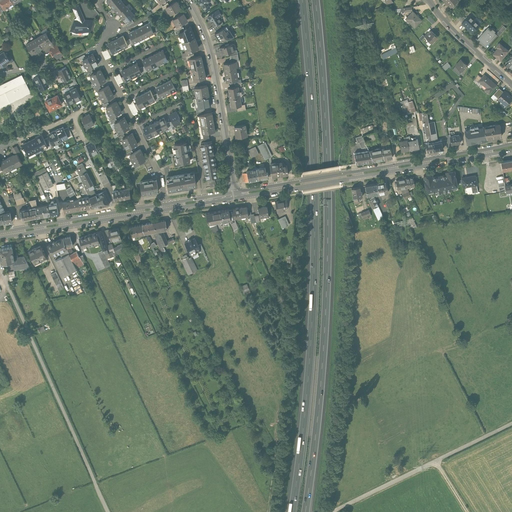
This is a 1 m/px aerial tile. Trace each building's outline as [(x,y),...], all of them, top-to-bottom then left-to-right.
[(8,6),(13,3),(11,0),(0,0),(0,2),(2,4),(5,9),(9,7),(8,6)] [(114,9),(122,2),(120,0),(115,0),(110,4),(114,9)] [(210,0),(209,0),(199,0),(198,1),(201,6),(202,5),(205,10),(210,7),(207,2),(210,0)] [(402,5),(397,6),(392,0),(387,4),(391,10),(394,9),(400,8),(404,8),(402,5)] [(166,7),(170,14),(180,8),(176,1),(169,5),(166,7)] [(118,13),(126,7),(122,2),(114,9),(118,14),(118,13)] [(154,12),(162,6),(160,2),(152,9),(154,12)] [(91,21),(83,20),(79,12),(80,12),(78,6),(72,8),(77,18),(74,19),(71,30),(76,33),(77,30),(78,30),(78,31),(80,31),(80,30),(86,31),(86,30),(90,31),(92,25),(91,24),(91,21)] [(126,7),(118,13),(122,18),(130,11),(127,6),(126,7)] [(222,15),(218,9),(215,11),(213,12),(208,16),(207,17),(207,18),(208,18),(209,19),(210,19),(211,21),(210,21),(213,26),(214,26),(221,21),(218,17),(222,15)] [(126,22),(131,18),(134,15),(130,11),(122,18),(126,22)] [(412,11),(405,18),(414,27),(421,20),(412,11)] [(183,13),(173,19),(176,26),(177,26),(180,24),(187,20),(183,13)] [(465,19),(462,23),(465,26),(465,25),(472,32),(479,24),(473,19),(474,18),(470,14),(465,19)] [(457,19),(462,23),(465,19),(461,15),(457,19)] [(149,23),(144,25),(148,35),(154,33),(151,28),(149,23)] [(219,40),(233,36),(230,32),(232,31),(228,24),(222,28),(216,32),(214,33),(215,33),(215,34),(216,36),(217,37),(217,38),(218,40),(219,40)] [(144,25),(138,28),(143,38),(148,35),(144,25)] [(182,36),(183,41),(194,37),(190,26),(184,29),(183,29),(184,30),(178,32),(180,37),(182,36)] [(505,28),(503,26),(496,34),(498,36),(505,28)] [(138,28),(133,30),(138,40),(143,38),(138,28)] [(485,46),(485,47),(496,34),(494,32),(495,31),(492,29),(491,30),(489,28),(484,33),(483,32),(477,39),(477,40),(477,39),(479,41),(481,43),(485,46)] [(41,32),(42,34),(47,43),(48,42),(51,47),(56,43),(48,31),(47,31),(46,29),(41,32)] [(133,43),(138,40),(133,30),(128,33),(131,38),(133,43)] [(427,31),(423,35),(424,36),(431,43),(437,36),(431,30),(430,31),(429,30),(428,32),(427,31)] [(45,44),(47,43),(42,34),(36,38),(42,48),(46,46),(45,44)] [(123,36),(118,38),(123,48),(128,45),(126,41),(123,36)] [(198,47),(194,37),(183,41),(185,47),(184,47),(186,51),(186,52),(192,49),(198,47)] [(36,38),(31,41),(37,52),(40,51),(40,49),(42,48),(36,38)] [(118,38),(113,41),(118,51),(123,48),(118,38)] [(409,46),(406,39),(401,42),(403,44),(382,54),(383,58),(409,46)] [(35,53),(37,52),(31,41),(26,44),(32,54),(33,53),(35,53)] [(112,53),(118,51),(113,41),(107,43),(110,49),(112,53)] [(62,55),(56,43),(51,47),(52,49),(53,49),(52,50),(51,50),(50,50),(49,52),(52,56),(53,56),(55,55),(57,58),(62,55)] [(219,47),(221,54),(226,52),(226,53),(229,52),(235,51),(235,50),(232,43),(225,45),(219,47)] [(493,54),(500,60),(508,51),(499,43),(496,47),(498,48),(493,54)] [(111,57),(110,55),(107,50),(107,49),(101,51),(105,59),(111,57)] [(0,62),(2,66),(7,64),(6,62),(10,60),(7,56),(3,50),(0,52),(0,62)] [(163,50),(157,52),(162,62),(168,60),(167,58),(164,53),(163,50)] [(157,52),(152,55),(157,65),(162,62),(157,52)] [(239,61),(238,53),(230,55),(231,61),(234,61),(239,61)] [(82,62),(84,65),(95,59),(93,54),(85,57),(82,59),(83,62),(82,62)] [(152,55),(147,58),(152,67),(157,65),(152,55)] [(191,69),(192,69),(203,67),(201,55),(194,56),(189,57),(189,58),(191,69)] [(147,70),(152,67),(147,58),(142,60),(145,66),(147,70)] [(98,64),(95,59),(84,65),(85,67),(86,67),(87,70),(91,68),(98,64)] [(461,59),(455,66),(461,71),(467,65),(461,59)] [(223,63),(225,71),(236,69),(234,61),(231,61),(223,63)] [(442,66),(445,70),(450,65),(447,61),(442,66)] [(137,63),(131,65),(136,75),(142,73),(139,68),(137,63)] [(131,65),(126,68),(131,78),(136,75),(131,65)] [(458,75),(461,71),(455,66),(452,69),(458,75)] [(71,78),(66,67),(58,71),(61,77),(63,82),(71,78)] [(205,77),(203,67),(192,69),(194,80),(205,77)] [(126,80),(131,78),(126,68),(121,71),(124,76),(126,80)] [(55,80),(61,77),(58,71),(57,69),(51,72),(55,80)] [(237,79),(236,69),(225,71),(227,81),(234,80),(237,79)] [(90,78),(92,81),(103,75),(100,70),(93,73),(90,75),(91,78),(90,78)] [(48,86),(42,73),(34,77),(40,90),(48,86)] [(118,84),(123,82),(121,77),(119,74),(114,76),(118,84)] [(21,75),(0,85),(0,105),(29,91),(26,84),(28,83),(27,81),(25,82),(21,75)] [(106,80),(103,75),(92,81),(93,83),(94,83),(95,86),(99,84),(106,80)] [(496,85),(484,75),(481,77),(478,82),(479,81),(486,88),(484,90),(489,93),(496,85)] [(187,79),(181,80),(182,87),(179,87),(180,92),(189,91),(187,79)] [(171,80),(166,82),(170,92),(176,90),(174,87),(172,82),(171,80)] [(436,98),(452,86),(454,85),(451,81),(434,94),(436,98)] [(166,82),(160,85),(165,95),(170,92),(166,82)] [(450,115),(464,95),(457,87),(459,86),(457,83),(455,85),(454,84),(454,85),(452,86),(460,96),(448,113),(450,115)] [(160,97),(165,95),(160,85),(155,88),(158,93),(160,97)] [(196,98),(197,98),(209,96),(207,85),(194,87),(196,98)] [(227,87),(229,98),(240,96),(238,86),(238,85),(235,86),(227,87)] [(69,88),(70,90),(75,101),(81,98),(76,88),(74,88),(73,86),(69,88)] [(98,94),(99,97),(111,91),(108,86),(101,89),(98,91),(99,94),(98,94)] [(497,98),(503,92),(499,88),(491,97),(495,100),(497,98)] [(69,104),(75,101),(70,90),(64,93),(69,104)] [(150,90),(145,93),(150,103),(155,100),(153,96),(150,90)] [(114,96),(111,91),(99,97),(101,99),(102,99),(103,101),(106,100),(114,96)] [(511,98),(504,91),(503,92),(497,98),(501,101),(500,104),(503,108),(508,103),(511,98)] [(145,93),(140,95),(145,105),(150,103),(145,93)] [(57,95),(51,98),(56,107),(62,104),(57,95)] [(139,108),(145,105),(140,95),(135,98),(137,103),(139,108)] [(197,98),(198,108),(202,107),(210,106),(209,96),(197,98)] [(242,105),(240,96),(229,98),(231,107),(237,106),(242,105)] [(57,109),(56,107),(51,98),(45,101),(49,110),(50,110),(51,112),(57,109)] [(414,112),(416,111),(412,102),(408,103),(407,99),(400,101),(404,115),(414,112)] [(138,111),(137,110),(135,105),(133,101),(127,103),(133,114),(138,111)] [(106,110),(107,112),(119,107),(116,102),(109,105),(106,107),(107,110),(106,110)] [(122,112),(119,107),(107,112),(109,115),(110,115),(111,117),(114,116),(122,112)] [(176,111),(169,115),(174,126),(180,123),(178,119),(179,118),(176,111)] [(414,113),(415,117),(417,127),(422,126),(424,126),(424,123),(423,123),(422,120),(419,120),(418,113),(417,113),(416,111),(414,112),(414,113)] [(429,142),(432,142),(429,123),(427,112),(418,113),(419,120),(422,120),(423,123),(424,123),(424,126),(422,126),(423,130),(425,129),(426,137),(428,137),(428,140),(429,142)] [(197,115),(199,126),(213,123),(211,113),(204,114),(199,115),(197,115)] [(94,123),(89,114),(82,118),(83,121),(82,122),(83,125),(85,124),(86,127),(94,123)] [(114,126),(115,128),(127,123),(124,117),(117,121),(114,123),(115,125),(114,126)] [(417,127),(415,117),(412,118),(412,122),(406,123),(408,133),(418,131),(417,127)] [(163,118),(158,120),(163,130),(168,127),(166,123),(163,118)] [(158,120),(153,123),(158,133),(163,130),(158,120)] [(129,128),(127,123),(115,128),(117,131),(118,132),(113,135),(115,139),(117,137),(118,137),(117,134),(122,131),(129,128)] [(153,123),(148,125),(153,135),(158,133),(153,123)] [(198,126),(200,135),(208,134),(208,132),(215,131),(213,123),(199,126),(198,126)] [(245,124),(234,126),(236,137),(247,135),(245,124)] [(483,127),(485,139),(501,136),(499,124),(483,127)] [(148,138),(153,135),(148,125),(143,128),(145,133),(148,138)] [(360,129),(362,135),(373,131),(371,125),(360,129)] [(485,140),(485,139),(483,127),(478,128),(478,126),(470,128),(470,129),(464,130),(467,143),(475,142),(475,141),(477,141),(477,142),(485,140)] [(59,128),(56,130),(61,141),(68,137),(64,129),(63,127),(60,129),(59,128)] [(68,127),(64,129),(68,137),(72,135),(68,127)] [(62,142),(61,141),(56,130),(48,134),(49,136),(53,144),(57,143),(58,145),(62,142)] [(373,131),(362,135),(365,142),(378,138),(376,130),(373,131)] [(122,142),(123,144),(135,139),(132,133),(125,137),(121,139),(123,141),(122,142)] [(451,144),(460,143),(459,134),(453,135),(453,133),(450,134),(451,144)] [(35,137),(35,138),(41,150),(47,147),(47,146),(44,139),(41,134),(35,137)] [(361,148),(366,146),(365,142),(362,135),(355,137),(358,142),(359,142),(361,148)] [(49,136),(46,138),(51,146),(52,149),(55,147),(53,144),(49,136)] [(35,138),(29,141),(36,154),(42,151),(41,150),(35,138)] [(137,144),(135,139),(123,144),(125,147),(127,149),(130,148),(137,144)] [(234,140),(234,142),(241,141),(244,147),(243,148),(244,151),(247,150),(242,139),(234,140)] [(400,151),(409,149),(407,141),(407,139),(399,141),(400,151)] [(410,140),(407,141),(409,149),(414,148),(415,149),(415,148),(418,148),(419,148),(417,139),(410,140)] [(29,158),(36,154),(29,141),(23,144),(25,148),(28,155),(29,158)] [(99,151),(94,141),(86,144),(90,152),(92,155),(99,151)] [(186,141),(174,143),(177,163),(189,161),(188,151),(187,146),(186,141)] [(211,141),(200,143),(206,178),(217,177),(211,141)] [(436,141),(432,142),(433,150),(443,149),(442,141),(436,141)] [(271,156),(263,142),(257,145),(265,159),(268,157),(270,157),(271,156)] [(11,148),(14,155),(17,154),(20,152),(16,145),(11,148)] [(259,153),(255,146),(247,150),(251,157),(259,153)] [(390,146),(382,148),(384,159),(392,157),(390,146)] [(382,148),(369,150),(369,151),(374,161),(384,159),(382,148)] [(130,158),(131,160),(143,155),(140,149),(133,153),(129,155),(131,157),(130,158)] [(356,163),(374,161),(369,151),(354,153),(356,163)] [(13,155),(11,156),(16,166),(22,163),(17,154),(14,155),(13,155)] [(145,160),(143,155),(131,160),(132,163),(133,163),(135,165),(138,163),(145,160)] [(10,169),(16,166),(11,156),(8,157),(8,158),(5,159),(10,169)] [(118,167),(114,157),(108,160),(109,162),(112,167),(114,166),(115,169),(118,167)] [(4,172),(10,169),(5,159),(2,161),(2,160),(0,161),(0,164),(2,168),(4,172)] [(502,170),(511,168),(511,159),(501,162),(502,170)] [(272,176),(281,175),(279,162),(272,164),(270,164),(272,176)] [(282,162),(279,162),(281,175),(288,173),(286,164),(282,164),(282,162)] [(88,197),(89,198),(96,195),(93,188),(94,188),(83,166),(78,169),(76,170),(83,183),(88,197)] [(265,166),(256,168),(258,179),(268,177),(267,172),(266,172),(265,166)] [(42,190),(53,185),(45,168),(33,173),(41,188),(42,190)] [(248,180),(258,179),(256,168),(246,170),(248,180)] [(433,190),(433,192),(450,189),(450,187),(457,186),(454,170),(446,171),(446,174),(432,177),(432,174),(423,175),(425,184),(428,191),(433,190)] [(99,176),(104,187),(110,184),(104,171),(101,173),(102,175),(99,176)] [(194,172),(166,177),(168,189),(196,184),(194,172)] [(475,175),(461,178),(463,187),(463,186),(467,185),(467,186),(466,187),(467,193),(477,192),(476,185),(477,185),(475,175)] [(413,177),(405,178),(406,187),(414,186),(414,184),(416,183),(415,181),(414,181),(413,177)] [(395,185),(397,185),(397,189),(406,187),(405,178),(396,180),(396,183),(394,183),(395,185)] [(158,191),(156,179),(140,182),(142,193),(158,191)] [(385,182),(376,184),(378,193),(378,194),(382,194),(382,193),(388,192),(387,186),(385,186),(385,182)] [(84,196),(84,197),(88,197),(83,183),(78,185),(83,197),(84,196)] [(120,189),(121,189),(122,198),(130,197),(129,188),(125,189),(124,184),(120,184),(120,189)] [(373,194),(378,193),(376,184),(365,185),(367,195),(373,194)] [(120,189),(118,190),(117,185),(112,185),(113,191),(113,193),(112,193),(112,197),(114,197),(114,199),(122,198),(121,189),(120,189)] [(75,194),(71,186),(66,189),(67,192),(70,197),(75,194)] [(358,202),(357,197),(362,196),(361,190),(360,191),(359,187),(351,188),(354,203),(358,202)] [(409,192),(406,187),(397,189),(397,190),(400,190),(404,199),(407,198),(411,196),(410,196),(409,192)] [(17,205),(25,202),(23,197),(22,197),(20,192),(13,194),(16,200),(15,200),(17,205)] [(89,198),(93,207),(109,204),(103,192),(96,195),(89,198)] [(78,199),(80,209),(93,207),(89,198),(88,197),(84,197),(78,198),(78,199)] [(376,201),(374,198),(369,200),(372,208),(378,206),(378,205),(376,202),(378,201),(377,200),(376,201)] [(35,199),(29,200),(32,207),(35,206),(37,206),(35,199)] [(64,212),(80,209),(78,199),(63,202),(64,212)] [(287,204),(286,199),(276,201),(277,211),(285,209),(284,205),(287,204)] [(391,200),(385,202),(387,208),(393,206),(391,200)] [(51,204),(49,204),(51,214),(58,213),(56,203),(54,203),(53,201),(51,201),(51,204)] [(49,204),(42,205),(44,216),(51,214),(49,204)] [(37,206),(35,206),(37,217),(44,216),(42,205),(37,206)] [(32,207),(28,208),(30,218),(37,217),(35,206),(32,207)] [(246,206),(239,207),(241,217),(248,215),(247,212),(246,206)] [(258,207),(259,217),(268,215),(267,206),(258,207)] [(380,210),(378,206),(372,208),(378,220),(383,218),(379,211),(380,210)] [(230,218),(241,217),(239,207),(229,209),(230,218)] [(23,219),(30,218),(28,208),(19,210),(20,215),(22,215),(23,219)] [(229,209),(221,210),(222,220),(223,220),(223,224),(229,223),(228,219),(230,218),(229,209)] [(219,221),(222,220),(221,210),(206,213),(208,222),(219,221)] [(371,216),(369,210),(360,213),(362,218),(363,219),(371,216)] [(5,212),(2,213),(4,222),(12,221),(10,211),(5,212)] [(278,219),(282,228),(287,225),(283,216),(278,219)] [(405,219),(408,225),(415,224),(413,220),(418,219),(418,217),(405,219)] [(165,220),(152,222),(156,231),(162,230),(167,229),(165,220)] [(218,231),(216,223),(219,222),(219,221),(208,222),(213,232),(218,231)] [(239,231),(235,221),(231,223),(235,232),(239,231)] [(144,233),(147,233),(153,232),(156,231),(152,222),(142,224),(144,233)] [(139,234),(144,233),(142,224),(130,226),(132,235),(134,235),(139,234)] [(118,228),(109,230),(108,230),(109,235),(110,239),(112,239),(113,241),(116,240),(116,238),(121,237),(118,228)] [(162,230),(156,231),(163,245),(167,243),(166,241),(162,230)] [(102,231),(96,232),(99,243),(103,250),(107,248),(107,249),(109,249),(107,245),(106,246),(102,231)] [(163,246),(163,245),(156,231),(153,232),(157,242),(160,248),(163,246)] [(96,232),(79,237),(82,248),(99,243),(96,232)] [(154,241),(152,242),(149,236),(149,237),(147,233),(144,233),(146,236),(149,244),(152,248),(153,248),(156,246),(154,241)] [(70,236),(63,238),(66,247),(68,246),(73,245),(70,236)] [(144,242),(141,243),(144,249),(147,247),(146,245),(149,244),(146,236),(142,238),(144,242)] [(69,253),(66,247),(63,238),(63,237),(47,245),(52,256),(59,252),(62,257),(69,253)] [(188,241),(184,243),(190,254),(200,250),(198,245),(194,238),(191,240),(191,239),(188,240),(188,241)] [(113,248),(116,253),(117,254),(122,251),(121,249),(124,247),(122,243),(113,248)] [(46,258),(40,245),(28,251),(34,263),(46,258)] [(0,258),(1,263),(12,261),(14,261),(13,256),(12,246),(0,248),(0,258)] [(134,254),(138,261),(141,259),(138,252),(139,252),(136,246),(132,248),(135,253),(134,254)] [(105,253),(103,250),(98,253),(106,268),(111,265),(107,258),(105,253)] [(73,252),(69,254),(74,265),(81,262),(79,256),(80,256),(79,254),(78,255),(76,251),(73,252)] [(55,260),(63,276),(77,269),(74,265),(69,254),(69,253),(62,257),(55,260)] [(191,256),(188,258),(186,254),(183,256),(184,258),(181,259),(188,274),(197,270),(191,256)] [(17,255),(13,256),(14,261),(12,261),(14,269),(29,267),(24,256),(18,257),(17,255)] [(64,288),(56,271),(51,274),(59,290),(64,288)] [(250,293),(246,283),(241,286),(244,295),(250,293)] [(74,287),(77,295),(83,292),(79,284),(74,287)]
